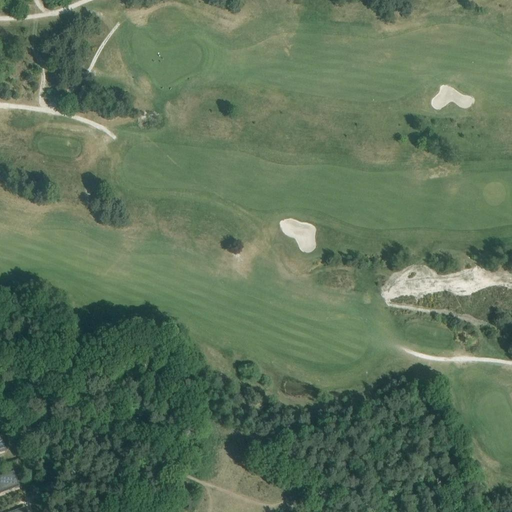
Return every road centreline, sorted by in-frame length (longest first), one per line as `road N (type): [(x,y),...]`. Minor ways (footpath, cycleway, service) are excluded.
road 1 (track): [(0,411),(166,463),(135,511)]
road 2 (track): [(299,511),(215,488),(166,463)]
road 3 (track): [(456,511),(332,511)]
